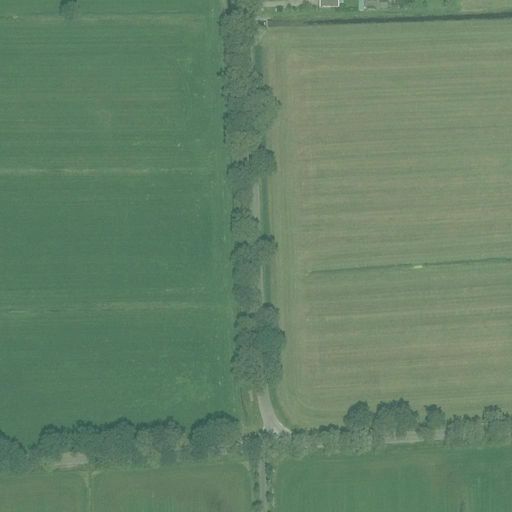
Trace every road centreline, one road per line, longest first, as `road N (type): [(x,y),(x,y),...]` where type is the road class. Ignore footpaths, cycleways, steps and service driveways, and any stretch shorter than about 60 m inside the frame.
road 1 (unclassified): [(279,434),(261,384),(243,0)]
road 2 (unclassified): [(0,464),(254,447),(279,434)]
road 3 (unclassified): [(279,434),(303,444),(511,431)]
